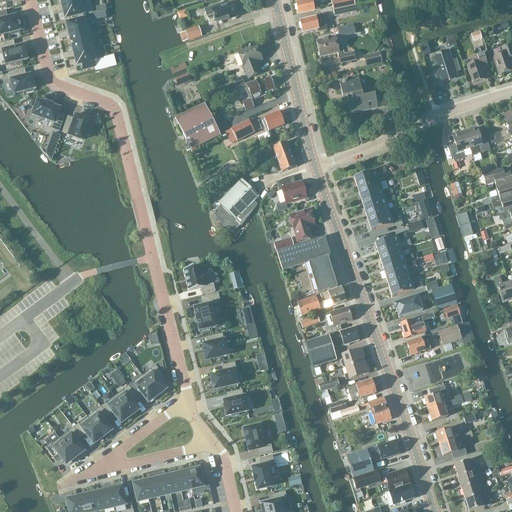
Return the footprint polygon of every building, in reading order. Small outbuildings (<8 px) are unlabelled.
[(63,10),(62,8),(83,3),(82,0),(60,0),(62,6),(57,7),(58,11),(63,10)] [(311,0),(296,3),(298,15),(314,11),(320,10),(317,0),(311,0)] [(353,0),(345,0),(332,3),(333,10),(355,6),(353,0)] [(62,8),(63,10),(65,19),(86,14),(83,3),(62,8)] [(232,3),(221,6),(220,4),(204,9),(207,17),(213,14),(217,24),(237,17),(236,15),(238,15),(236,8),(234,9),(232,3)] [(0,36),(10,34),(11,36),(19,34),(18,32),(19,31),(19,32),(20,31),(20,30),(18,22),(17,20),(16,21),(15,16),(7,19),(5,12),(0,12),(0,36)] [(323,16),(300,22),(303,33),(318,29),(319,32),(327,30),(323,16)] [(90,29),(87,18),(66,24),(68,33),(69,35),(90,29)] [(93,39),(90,29),(69,35),(68,33),(58,35),(59,39),(69,37),(71,44),(70,44),(71,45),(93,39)] [(340,64),(355,61),(353,53),(345,55),(343,49),(338,50),(335,38),(316,42),(320,57),(338,54),(340,64)] [(95,49),(93,39),(71,45),(71,46),(72,46),(73,52),(63,55),(64,59),(74,57),(74,55),(95,49)] [(0,52),(2,52),(5,66),(26,60),(27,60),(27,59),(24,46),(24,45),(23,46),(14,48),(13,42),(0,44),(0,52)] [(508,59),(511,57),(511,50),(510,45),(501,48),(503,53),(492,56),(498,75),(511,71),(508,59)] [(254,63),(262,60),(256,46),(250,48),(250,47),(248,48),(248,49),(237,53),(248,79),(260,74),(257,67),(256,67),(254,63)] [(95,49),(74,55),(74,57),(77,66),(81,64),(83,71),(95,68),(96,72),(108,69),(105,58),(98,60),(95,49)] [(456,60),(451,61),(448,50),(440,53),(441,56),(434,58),(436,67),(433,68),(435,76),(439,75),(441,81),(448,79),(449,81),(457,78),(455,72),(459,70),(456,60)] [(380,54),(364,57),(366,67),(382,64),(380,54)] [(481,68),(487,66),(483,54),(469,58),(470,64),(466,65),(472,84),(484,80),(481,68)] [(172,75),(187,68),(185,62),(170,68),(172,75)] [(25,94),(33,92),(33,90),(34,90),(35,90),(35,89),(34,89),(33,81),(32,80),(31,80),(30,75),(25,76),(24,70),(8,74),(13,95),(25,92),(25,94)] [(272,93),(271,90),(274,89),(272,85),(273,84),(274,83),(273,80),(271,79),(270,79),(269,78),(256,83),(255,82),(246,85),(253,101),(272,93)] [(355,114),(383,107),(380,93),(362,97),(358,79),(339,83),(343,98),(348,96),(349,101),(352,100),(355,114)] [(37,101),(32,115),(54,123),(51,130),(58,132),(64,117),(58,114),(59,109),(51,106),(52,105),(45,103),(45,104),(37,101)] [(243,105),(245,111),(253,108),(250,101),(243,105)] [(191,150),(220,135),(204,104),(175,119),(191,150)] [(501,138),(511,134),(511,112),(503,115),(508,130),(493,135),(495,140),(501,138)] [(284,125),(281,119),(278,113),(263,119),(258,121),(261,130),(267,128),(268,132),(284,125)] [(67,117),(62,133),(68,135),(68,136),(82,141),(85,132),(89,133),(92,124),(89,123),(89,120),(80,117),(80,118),(75,116),(74,119),(67,117)] [(248,121),(225,133),(232,145),(254,133),(248,121)] [(476,129),(464,133),(471,155),(471,156),(489,150),(485,137),(479,139),(476,129)] [(471,155),(464,133),(452,137),(456,146),(450,148),(454,162),(464,158),(464,157),(471,155)] [(511,134),(501,138),(502,143),(511,140),(511,134)] [(277,160),(291,155),(286,142),(272,148),(277,160)] [(295,168),(291,155),(277,160),(282,173),(295,168)] [(353,177),(358,191),(379,183),(377,175),(386,172),(385,168),(384,168),(382,168),(375,171),(375,170),(353,177)] [(501,169),(482,175),(485,186),(494,183),(496,190),(511,184),(511,182),(509,173),(503,175),(501,169)] [(383,177),(385,183),(393,180),(391,174),(383,177)] [(450,179),(452,188),(461,185),(458,176),(450,179)] [(293,177),(284,179),(276,184),(278,192),(282,191),(285,204),(287,203),(289,204),(292,203),(293,201),(306,198),(301,183),(295,185),(293,177)] [(257,205),(253,202),(259,196),(241,179),(218,204),(220,206),(211,214),(231,234),(240,226),(241,227),(257,205)] [(379,183),(358,191),(362,204),(384,197),(384,196),(393,194),(391,189),(382,192),(379,183)] [(511,184),(496,190),(498,196),(489,199),(491,204),(511,197),(511,184)] [(413,192),(415,197),(425,193),(423,188),(413,192)] [(384,199),(362,205),(367,219),(388,212),(386,203),(395,200),(393,196),(384,199)] [(503,213),(508,212),(511,210),(511,197),(491,204),(493,209),(501,206),(503,213)] [(475,203),(477,210),(484,208),(482,201),(475,203)] [(289,217),(290,218),(289,220),(290,224),(292,225),(293,231),(294,231),(298,243),(311,239),(309,231),(308,231),(307,227),(314,225),(310,210),(289,217)] [(511,210),(508,212),(510,218),(502,221),(503,226),(511,222),(511,210)] [(388,212),(367,219),(371,232),(402,222),(400,217),(391,220),(388,212)] [(511,222),(503,226),(505,231),(511,228),(511,222)] [(489,225),(481,226),(481,235),(490,234),(489,225)] [(374,243),(379,256),(400,249),(398,241),(407,238),(405,234),(374,243)] [(304,264),(328,257),(330,257),(324,238),(276,252),(282,271),(304,264)] [(291,238),(279,242),(282,250),(293,246),(291,238)] [(510,246),(498,250),(499,254),(511,251),(510,246)] [(400,249),(379,256),(383,269),(405,262),(414,259),(412,255),(403,258),(400,249)] [(337,288),(328,257),(304,264),(313,295),(317,294),(337,288)] [(405,264),(383,271),(387,284),(409,277),(407,269),(416,266),(414,262),(405,264)] [(445,274),(447,268),(440,265),(438,271),(445,274)] [(197,266),(181,270),(186,289),(198,287),(200,294),(212,291),(210,283),(202,286),(197,266)] [(409,277),(387,284),(392,297),(414,290),(413,290),(423,287),(421,283),(412,286),(409,277)] [(501,303),(511,299),(511,295),(508,283),(502,286),(499,277),(494,279),(501,303)] [(451,286),(432,292),(437,310),(457,304),(451,286)] [(345,302),(341,288),(320,295),(322,303),(330,300),(332,307),(345,302)] [(200,305),(191,308),(197,331),(214,326),(208,304),(217,302),(215,293),(198,298),(200,305)] [(315,297),(296,303),(301,317),(320,310),(315,297)] [(422,312),(417,297),(394,304),(394,305),(393,305),(394,310),(395,310),(398,319),(422,312)] [(101,306),(90,314),(94,320),(105,311),(101,306)] [(458,306),(446,310),(449,320),(461,316),(458,306)] [(324,329),(326,335),(341,331),(339,325),(351,321),(347,308),(329,314),(333,326),(324,329)] [(305,329),(320,323),(317,316),(302,321),(305,329)] [(410,321),(400,324),(405,340),(426,333),(423,323),(412,326),(410,321)] [(465,323),(438,332),(443,347),(462,341),(463,347),(471,345),(465,323)] [(511,327),(503,331),(505,338),(511,335),(511,327)] [(341,337),(335,339),(338,348),(344,346),(345,347),(349,346),(349,344),(358,341),(354,328),(339,333),(341,337)] [(199,345),(203,359),(225,354),(220,336),(201,341),(202,345),(199,345)] [(310,363),(335,355),(329,336),(305,344),(310,363)] [(410,356),(430,350),(427,341),(422,343),(421,339),(406,343),(410,356)] [(43,358),(52,352),(49,348),(41,354),(43,358)] [(345,368),(363,362),(362,358),(363,358),(361,350),(341,356),(343,360),(341,361),(341,362),(342,367),(344,368),(345,367),(345,368)] [(336,360),(335,355),(310,363),(312,368),(336,360)] [(212,386),(236,380),(232,365),(233,365),(231,359),(219,361),(221,368),(208,371),(212,386)] [(364,366),(363,362),(345,368),(347,374),(344,375),(346,380),(349,379),(349,380),(368,374),(366,366),(364,366)] [(141,376),(157,396),(158,395),(159,396),(165,392),(163,391),(165,389),(158,380),(163,376),(155,366),(141,376)] [(128,386),(136,397),(141,393),(148,403),(150,401),(151,403),(156,399),(155,397),(157,396),(141,376),(128,386)] [(320,393),(338,387),(336,380),(318,386),(320,393)] [(360,399),(375,394),(371,381),(347,388),(349,395),(357,392),(360,399)] [(114,397),(129,417),(138,410),(131,401),(136,397),(128,386),(114,397)] [(223,407),(226,417),(231,415),(231,417),(239,415),(238,414),(247,411),(244,397),(243,397),(241,391),(227,394),(228,400),(223,402),(225,407),(223,407)] [(439,394),(424,399),(427,411),(448,404),(447,402),(446,398),(441,400),(439,394)] [(468,395),(459,398),(461,404),(470,401),(468,395)] [(100,407),(108,418),(113,414),(120,423),(129,417),(114,397),(100,407)] [(383,398),(368,403),(375,425),(391,420),(383,398)] [(448,404),(427,411),(431,422),(447,417),(445,412),(450,410),(449,408),(456,406),(453,399),(447,402),(448,404)] [(331,414),(346,409),(344,401),(329,406),(331,414)] [(357,406),(340,412),(342,417),(359,411),(357,406)] [(104,421),(108,418),(100,407),(95,411),(98,415),(90,421),(102,437),(111,431),(104,421)] [(477,414),(460,420),(463,426),(479,421),(477,414)] [(87,417),(73,428),(81,438),(86,435),(93,444),(102,437),(90,421),(87,417)] [(258,449),(259,456),(272,453),(270,446),(265,447),(260,424),(244,428),(242,428),(243,429),(248,451),(248,452),(249,452),(258,449)] [(59,438),(74,458),(83,451),(76,442),(81,438),(73,428),(59,438)] [(435,434),(438,446),(459,439),(458,436),(460,435),(457,434),(455,428),(450,429),(435,434)] [(461,442),(467,440),(465,434),(460,435),(458,436),(459,439),(438,446),(442,457),(458,452),(456,447),(462,445),(461,442)] [(73,459),(74,458),(59,438),(45,448),(54,459),(58,455),(65,465),(67,463),(69,465),(74,461),(73,459)] [(378,461),(398,455),(394,442),(377,447),(379,453),(376,454),(378,461)] [(488,442),(471,447),(473,453),(485,450),(485,449),(490,447),(488,442)] [(487,469),(492,467),(489,456),(497,454),(494,447),(482,451),(484,456),(483,456),(487,469)] [(352,478),(373,472),(367,451),(346,457),(352,478)] [(255,483),(257,490),(272,487),(267,466),(274,464),(272,457),(260,460),(261,466),(252,469),(254,476),(253,476),(255,483)] [(458,477),(472,473),(478,471),(476,465),(470,467),(468,461),(454,466),(458,477)] [(511,472),(511,467),(498,471),(500,476),(511,472)] [(199,469),(188,472),(192,489),(203,487),(203,486),(200,477),(199,469)] [(404,470),(384,477),(389,491),(409,484),(404,470)] [(188,472),(177,475),(181,492),(192,489),(188,472)] [(376,472),(364,476),(353,479),(356,490),(380,482),(378,478),(376,472)] [(462,489),(476,485),(475,485),(482,482),(481,478),(474,480),(472,473),(458,477),(462,489)] [(177,475),(166,477),(170,495),(181,492),(177,475)] [(206,475),(200,477),(203,486),(203,487),(209,485),(206,475)] [(166,477),(155,480),(159,497),(170,495),(166,477)] [(159,497),(155,480),(144,482),(148,500),(159,497)] [(139,507),(138,502),(148,500),(144,482),(140,483),(140,481),(133,482),(134,485),(133,485),(135,492),(129,493),(132,508),(139,507)] [(393,506),(414,499),(410,485),(394,490),(396,496),(390,498),(393,506)] [(465,501),(487,495),(485,488),(477,491),(476,485),(462,489),(465,501)] [(121,488),(110,490),(114,508),(125,505),(121,488)] [(110,490),(99,493),(103,510),(114,508),(110,490)] [(281,511),(285,511),(282,500),(286,499),(284,492),(272,495),(274,502),(261,505),(262,511),(281,511)] [(99,493),(88,495),(92,511),(95,511),(103,510),(99,493)] [(92,511),(88,495),(78,498),(80,511),(92,511)] [(470,511),(490,506),(487,495),(465,501),(464,502),(465,507),(467,507),(468,511),(470,511)] [(80,511),(78,498),(66,500),(68,511),(80,511)]
